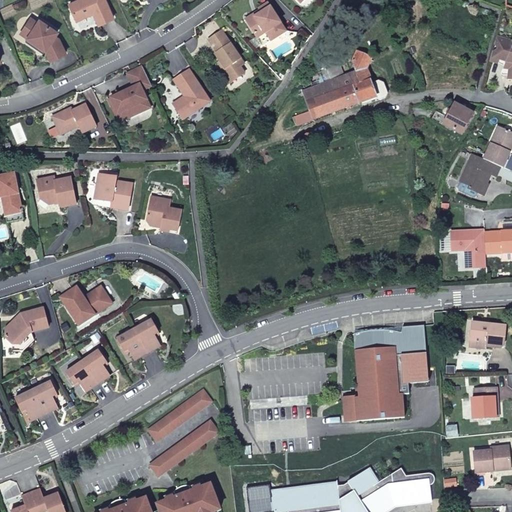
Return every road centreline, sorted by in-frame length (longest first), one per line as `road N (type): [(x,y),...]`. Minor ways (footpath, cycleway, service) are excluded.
road 1 (residential): [(214,352),(306,314),(395,298),(511,291)]
road 2 (residential): [(0,289),(106,254),(145,254),(175,269),(201,307),(214,352)]
road 3 (residential): [(219,0),(114,66),(0,109)]
road 4 (residential): [(0,471),(67,442),(214,352)]
